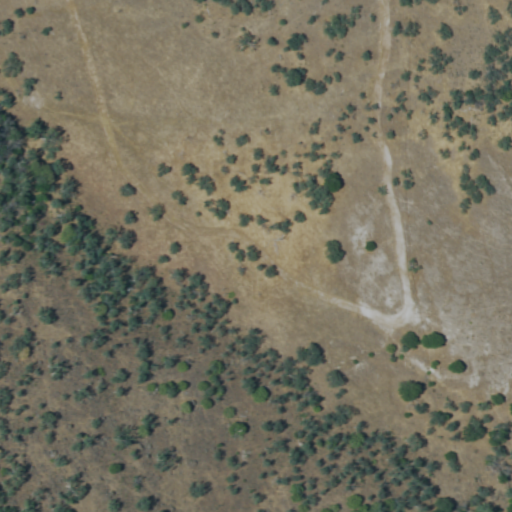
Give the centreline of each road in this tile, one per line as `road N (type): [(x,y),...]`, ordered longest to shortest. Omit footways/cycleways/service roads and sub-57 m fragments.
road 1 (track): [(382,0),(373,112),(405,302),(398,316),(384,320),(299,285)]
road 2 (track): [(299,285),(236,237),(182,226),(118,168),(66,0)]
